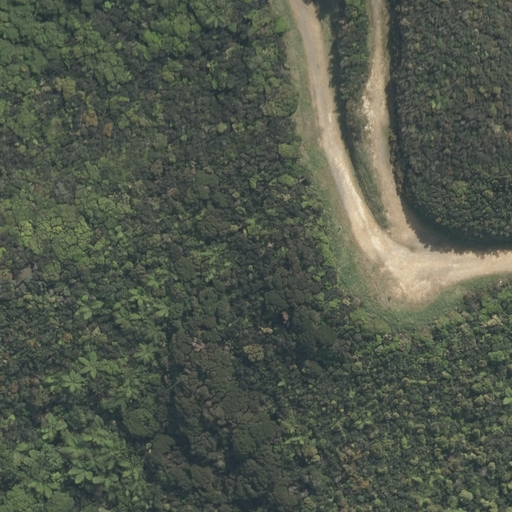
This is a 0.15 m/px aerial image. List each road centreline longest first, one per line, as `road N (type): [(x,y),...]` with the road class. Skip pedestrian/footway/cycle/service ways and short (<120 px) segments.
road 1 (track): [(511,263),(404,265),(381,254),(344,165),(321,39),(305,0)]
road 2 (track): [(449,268),(393,232),(377,196),(363,0)]
